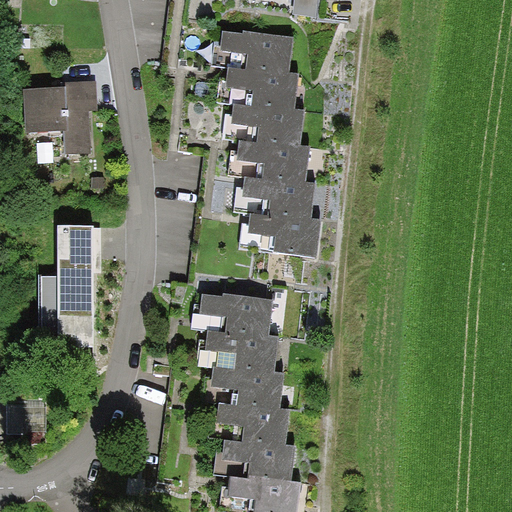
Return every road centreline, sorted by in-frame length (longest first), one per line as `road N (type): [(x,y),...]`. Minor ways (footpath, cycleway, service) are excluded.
road 1 (residential): [(0,490),(55,477),(82,453),(117,386),(141,248),(132,101),(115,0)]
road 2 (track): [(370,0),(349,155),(324,511)]
